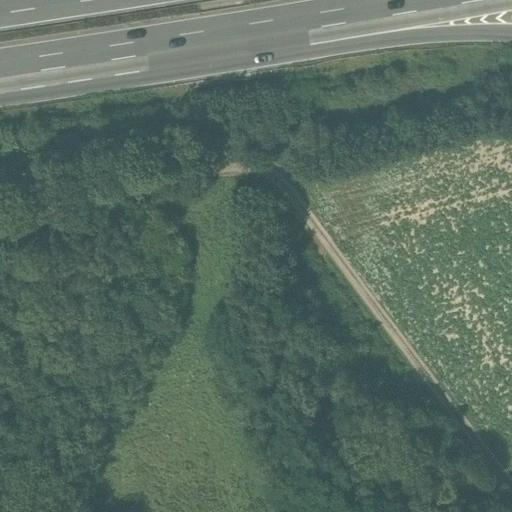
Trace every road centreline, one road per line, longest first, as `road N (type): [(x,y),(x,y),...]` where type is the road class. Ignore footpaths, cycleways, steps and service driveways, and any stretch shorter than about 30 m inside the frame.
road 1 (track): [(0,223),(219,168),(269,173),(511,490)]
road 2 (motorway): [(0,70),(339,19)]
road 3 (motorway): [(339,19),(511,33)]
